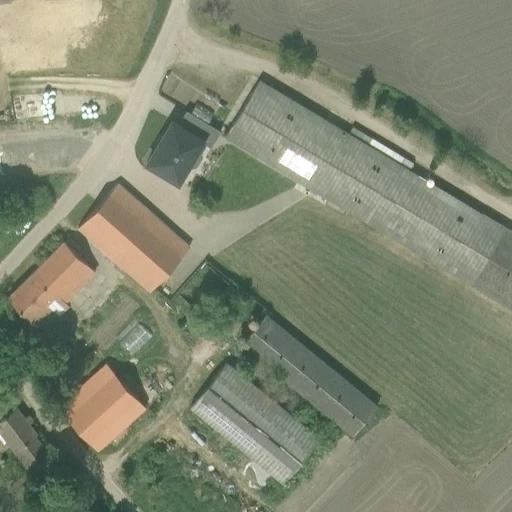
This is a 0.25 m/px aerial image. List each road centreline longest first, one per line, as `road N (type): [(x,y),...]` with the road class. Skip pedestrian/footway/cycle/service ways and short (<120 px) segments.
road 1 (unclassified): [(178,0),(124,122),(81,185),(0,271)]
road 2 (unclassified): [(125,511),(0,363)]
